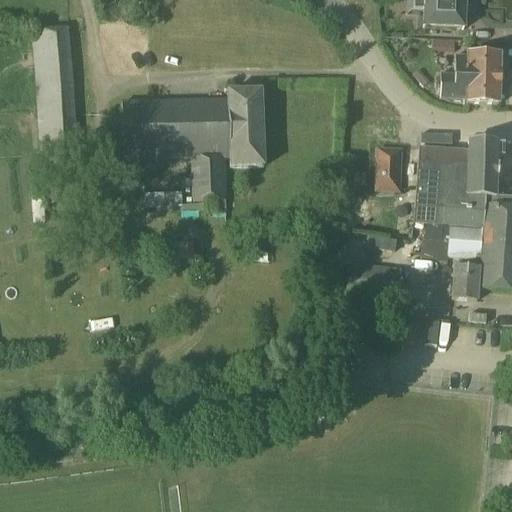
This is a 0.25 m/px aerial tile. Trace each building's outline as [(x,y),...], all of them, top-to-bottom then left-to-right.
[(413,0),(413,11),(422,11),(421,31),(462,32),(463,0),(413,0)] [(40,171),(43,171),(45,207),(66,206),(64,170),(77,170),(67,30),(30,34),(40,171)] [(499,57),(466,56),(466,59),(453,58),(453,77),(439,76),(438,102),(465,103),(464,106),(498,107),(499,57)] [(226,95),(226,102),(120,104),(122,166),(189,165),(190,205),(210,204),(210,216),(225,216),(225,204),(226,204),(225,160),(228,160),(229,171),(262,169),(260,94),(226,95)] [(417,151),(415,181),(412,226),(425,227),(424,243),(421,243),(420,256),(447,258),(447,261),(458,262),(457,271),(453,270),(450,303),(476,304),(476,292),(511,294),(511,199),(494,199),(497,146),(467,144),(467,154),(417,151)] [(375,151),(374,176),(373,194),(399,195),(401,152),(375,151)] [(362,179),(344,180),(344,188),(362,188),(362,179)] [(123,266),(193,262),(192,245),(159,247),(159,240),(122,242),(123,266)] [(400,273),(348,267),(343,309),(395,315),(400,273)]
